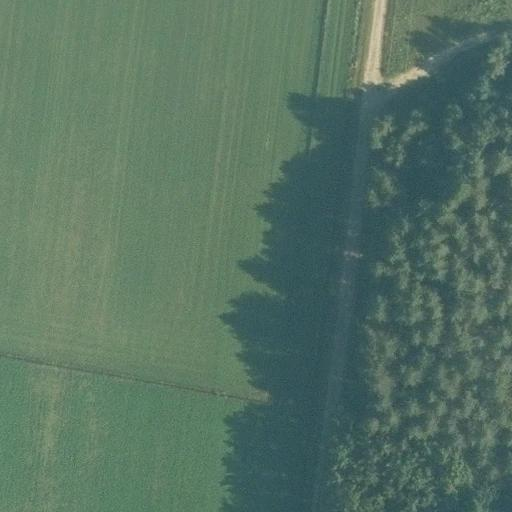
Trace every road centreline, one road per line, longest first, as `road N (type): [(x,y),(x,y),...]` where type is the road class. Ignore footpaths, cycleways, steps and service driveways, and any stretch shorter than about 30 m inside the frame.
road 1 (track): [(379,0),(305,511)]
road 2 (track): [(367,112),(408,76),(464,45),(511,32)]
